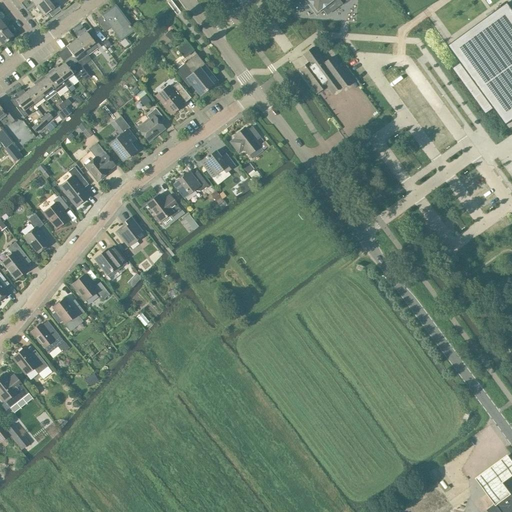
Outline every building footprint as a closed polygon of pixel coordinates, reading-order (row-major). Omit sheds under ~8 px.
[(54,8),(48,0),(43,0),(36,6),(44,16),(48,13),(51,17),(61,10),(57,5),(54,8)] [(327,14),(342,3),(339,0),(307,0),(307,2),(310,7),(313,7),(317,12),(320,9),(323,10),(327,14)] [(511,9),(508,3),(448,46),(460,63),(452,69),(485,115),(493,109),(505,125),(511,120),(511,9)] [(116,5),(102,15),(96,19),(105,32),(110,27),(120,40),(134,30),(116,5)] [(13,37),(6,27),(0,31),(0,42),(2,45),(13,37)] [(86,32),(76,39),(88,56),(98,48),(98,49),(103,45),(94,32),(89,35),(86,32)] [(76,39),(66,47),(72,55),(68,58),(80,74),(83,79),(88,75),(79,63),(79,64),(78,63),(88,56),(76,39)] [(103,42),(108,48),(111,45),(106,39),(103,42)] [(184,59),(193,51),(186,43),(177,51),(184,59)] [(312,48),(303,54),(309,62),(299,70),(316,93),(326,86),(332,93),(340,87),(342,89),(350,83),(332,57),(323,63),(312,48)] [(178,69),(177,70),(189,85),(190,84),(200,96),(213,85),(202,71),(207,67),(200,59),(199,60),(195,55),(184,65),(178,69)] [(64,63),(54,71),(63,81),(62,82),(66,86),(68,89),(72,86),(72,85),(67,78),(72,74),(75,78),(80,74),(68,58),(63,61),(65,63),(64,63)] [(48,75),(45,78),(53,89),(56,93),(66,86),(62,82),(63,81),(54,71),(53,68),(47,72),(47,74),(48,75)] [(38,83),(35,85),(43,96),(47,100),(56,93),(53,89),(45,78),(43,76),(36,81),(38,83)] [(178,82),(170,88),(169,86),(156,96),(170,114),(183,104),(179,99),(186,93),(178,82)] [(35,85),(25,93),(33,104),(43,96),(46,101),(47,100),(43,96),(35,85)] [(17,95),(11,100),(12,102),(16,107),(24,118),(28,115),(24,110),(33,104),(25,93),(23,90),(17,95)] [(139,99),(139,100),(144,106),(150,102),(149,101),(144,95),(139,99)] [(63,102),(66,107),(71,103),(67,99),(63,102)] [(66,107),(63,102),(58,106),(61,111),(66,107)] [(0,107),(0,119),(6,115),(11,122),(16,118),(5,104),(0,107)] [(164,129),(160,124),(164,120),(156,109),(147,116),(148,118),(137,127),(148,142),(164,129)] [(43,117),(48,122),(52,118),(48,113),(43,117)] [(121,116),(114,121),(117,125),(124,120),(121,116)] [(48,122),(43,117),(31,128),(36,133),(48,122)] [(259,146),(255,141),(260,138),(252,126),(247,130),(245,128),(234,136),(235,138),(231,142),(239,152),(243,148),(248,154),(259,146)] [(82,132),(87,139),(93,134),(88,127),(82,132)] [(136,140),(128,129),(109,144),(122,161),(136,151),(130,144),(136,140)] [(1,130),(0,130),(0,138),(0,139),(6,147),(12,143),(5,134),(5,135),(1,130)] [(5,148),(5,149),(15,162),(22,155),(18,151),(12,143),(6,147),(5,148)] [(88,149),(95,158),(84,166),(97,181),(108,173),(107,172),(115,165),(105,154),(97,143),(88,149)] [(216,173),(223,168),(225,172),(234,166),(225,154),(221,158),(216,151),(201,162),(207,170),(212,167),(216,173)] [(244,168),(248,173),(253,169),(249,164),(244,168)] [(88,196),(80,186),(85,181),(74,167),(67,172),(71,177),(59,186),(75,206),(88,196)] [(184,198),(194,190),(195,191),(200,192),(208,186),(197,172),(192,175),(189,171),(173,184),(184,198)] [(215,191),(210,195),(215,201),(220,198),(215,191)] [(164,202),(159,194),(146,204),(154,214),(153,215),(158,222),(159,221),(160,222),(169,214),(172,217),(181,211),(178,206),(171,197),(164,202)] [(54,203),(43,212),(56,228),(68,219),(62,212),(68,208),(65,204),(59,196),(53,201),(54,203)] [(28,219),(34,228),(23,237),(37,254),(49,244),(37,229),(43,225),(35,214),(28,219)] [(189,215),(185,218),(189,224),(193,221),(189,215)] [(142,231),(131,217),(125,222),(127,225),(118,232),(129,247),(139,239),(136,236),(142,231)] [(28,269),(25,266),(30,262),(15,242),(7,249),(11,254),(1,262),(15,279),(28,269)] [(94,259),(106,275),(112,270),(115,273),(127,263),(116,250),(113,246),(108,250),(107,249),(94,259)] [(0,299),(8,293),(0,282),(5,278),(0,272),(0,299)] [(85,300),(96,291),(103,300),(109,295),(100,282),(94,287),(84,275),(72,284),(85,300)] [(84,313),(74,300),(69,304),(64,298),(52,308),(55,312),(51,315),(58,324),(62,321),(64,324),(69,320),(70,322),(73,322),(84,313)] [(31,331),(44,348),(48,354),(57,347),(64,342),(47,321),(42,325),(40,323),(31,331)] [(26,374),(33,368),(38,374),(47,367),(39,356),(34,360),(24,348),(12,357),(26,374)] [(7,380),(6,379),(3,374),(0,376),(0,397),(3,401),(4,401),(10,409),(29,394),(25,388),(22,384),(16,378),(14,374),(7,380)] [(94,374),(88,377),(92,384),(98,380),(94,374)] [(0,442),(8,436),(0,425),(0,442)] [(11,427),(5,431),(21,450),(26,446),(11,427)] [(511,475),(511,461),(507,455),(475,478),(494,504),(495,504),(496,504),(511,493),(503,482),(511,475)] [(511,511),(511,495),(511,493),(496,504),(495,504),(494,504),(487,510),(488,511),(511,511)]
